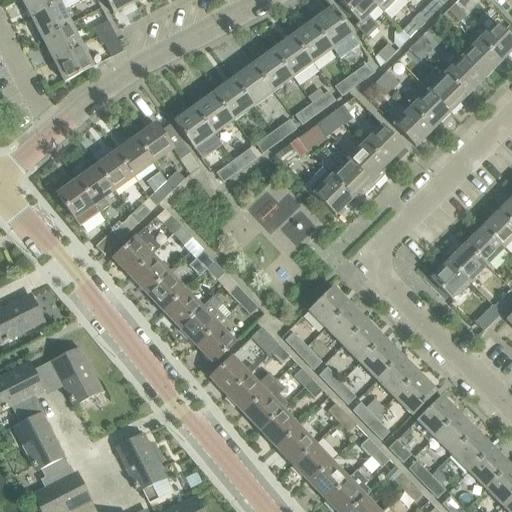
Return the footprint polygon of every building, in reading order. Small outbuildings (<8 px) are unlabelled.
[(20,0),(30,19),(59,4),(66,0),(20,0)] [(112,16),(135,5),(132,0),(103,0),(104,1),(112,16)] [(368,17),(376,8),(369,1),(368,0),(342,0),(341,1),(338,4),(357,24),(354,27),(366,39),(378,27),(368,17)] [(368,0),(369,1),(376,8),(382,14),(395,0),(368,0)] [(442,6),(443,4),(439,0),(432,0),(418,14),(426,22),(442,6)] [(30,19),(41,41),(70,26),(59,4),(30,19)] [(453,5),(447,11),(459,23),(465,17),(453,5)] [(332,9),(311,23),(332,52),(352,37),(332,9)] [(453,28),(459,23),(447,11),(442,17),(453,28)] [(416,32),(426,22),(418,14),(408,24),(416,32)] [(93,31),(97,39),(112,32),(107,23),(93,31)] [(311,23),(292,38),(312,66),(332,52),(311,23)] [(480,27),(472,36),(499,63),(511,50),(511,41),(494,24),(485,32),(480,27)] [(41,41),(53,62),(81,47),(70,26),(41,41)] [(123,52),(112,32),(97,39),(101,47),(104,45),(111,58),(123,52)] [(470,47),(460,58),(482,80),(499,63),(472,36),(466,42),(469,45),(468,45),(470,47)] [(287,41),(272,52),(292,80),(312,66),(292,38),(287,41)] [(420,39),(413,46),(425,57),(432,51),(420,39)] [(384,64),(394,53),(387,46),(377,57),(384,64)] [(419,63),(425,57),(413,46),(408,51),(419,63)] [(93,69),(81,47),(53,62),(64,84),(93,69)] [(272,52),(252,66),(272,94),(287,83),(292,80),(272,52)] [(460,58),(443,75),(465,98),(482,80),(460,58)] [(369,65),(351,78),(357,87),(375,74),(369,65)] [(252,66),(232,80),(252,108),(272,94),(252,66)] [(386,73),(379,79),(391,91),(397,85),(386,73)] [(443,75),(426,92),(448,114),(465,98),(443,75)] [(341,98),(357,87),(351,78),(335,89),(341,98)] [(385,97),(391,91),(379,79),(374,85),(385,97)] [(232,80),(213,95),(233,123),(252,108),(232,80)] [(426,92),(409,109),(432,131),(448,114),(426,92)] [(329,94),(311,106),(318,115),(335,103),(329,94)] [(213,95),(193,109),(213,137),(233,123),(213,95)] [(301,127),(318,115),(311,106),(295,118),(301,127)] [(343,106),(336,111),(345,125),(353,119),(343,106)] [(193,151),(213,137),(193,109),(173,123),(193,151)] [(415,148),(432,131),(409,109),(392,126),(415,148)] [(338,130),(345,125),(336,111),(328,116),(338,130)] [(287,123),(271,134),(278,144),(287,137),(288,136),(295,131),(288,122),(288,123),(287,123)] [(363,143),(389,168),(396,162),(397,163),(408,153),(381,125),(363,143)] [(155,126),(135,140),(152,164),(172,150),(180,162),(189,155),(169,127),(160,133),(155,126)] [(261,155),(278,144),(271,134),(255,146),(261,155)] [(303,134),(296,139),(306,153),(312,148),(303,134)] [(306,153),(296,139),(288,145),(273,155),(285,168),(298,159),(306,153)] [(135,140),(115,154),(132,178),(152,164),(135,140)] [(363,143),(346,160),(373,187),(384,176),(383,174),(389,168),(363,143)] [(248,151),(232,163),(238,172),(255,160),(248,151)] [(115,154),(96,168),(113,192),(132,178),(115,154)] [(346,160),(329,177),(352,199),(355,202),(360,196),(362,198),(373,187),(346,160)] [(221,184),(238,172),(232,163),(215,175),(221,184)] [(96,168),(76,182),(99,213),(108,207),(103,199),(113,192),(96,168)] [(176,171),(165,182),(173,190),(184,180),(176,171)] [(334,217),(352,199),(329,177),(312,194),(334,217)] [(79,227),(99,213),(76,182),(56,196),(79,227)] [(162,201),(173,190),(165,182),(154,192),(162,201)] [(511,198),(499,212),(511,224),(511,198)] [(140,205),(129,215),(137,224),(149,213),(140,205)] [(511,224),(499,212),(482,229),(503,250),(511,241),(511,224)] [(112,232),(120,241),(127,234),(137,224),(129,215),(119,225),(112,232)] [(164,227),(173,236),(180,229),(171,220),(164,227)] [(191,241),(180,229),(173,236),(184,247),(191,241)] [(482,229),(465,246),(486,267),(503,250),(482,229)] [(103,256),(120,241),(112,232),(95,248),(103,256)] [(113,261),(129,278),(151,257),(159,249),(143,232),(135,240),(113,261)] [(465,246),(448,263),(469,284),(486,267),(465,246)] [(197,262),(205,271),(213,264),(204,255),(197,262)] [(129,278),(145,295),(167,274),(151,257),(129,278)] [(452,301),(469,284),(448,263),(431,280),(452,301)] [(224,276),(213,264),(205,271),(217,283),(224,276)] [(145,295),(162,312),(184,292),(167,274),(145,295)] [(307,312),(324,330),(349,306),(331,288),(307,312)] [(229,297),(239,306),(246,300),(237,290),(229,297)] [(507,309),(511,304),(511,293),(509,290),(499,300),(507,309)] [(162,312),(179,330),(200,309),(184,292),(162,312)] [(0,344),(43,323),(29,295),(0,309),(0,344)] [(179,330),(196,347),(217,327),(223,322),(214,312),(219,306),(212,298),(200,309),(179,330)] [(257,311),(246,300),(239,306),(250,318),(257,311)] [(324,330),(341,347),(366,323),(349,306),(324,330)] [(485,332),(501,315),(492,307),(476,323),(485,332)] [(341,347),(359,365),(383,340),(366,323),(341,347)] [(234,344),(217,327),(196,347),(212,364),(234,344)] [(266,358),(270,354),(278,346),(262,330),(250,341),(266,358)] [(287,346),(297,357),(306,348),(292,334),(287,339),(284,342),(287,346)] [(359,365),(376,382),(400,358),(383,340),(359,365)] [(287,356),(278,346),(270,354),(281,366),(287,360),(288,360),(289,358),(287,356)] [(320,363),(306,348),(297,357),(312,372),(320,363)] [(77,349),(32,372),(43,391),(46,398),(63,389),(72,407),(100,393),(77,349)] [(376,382),(393,399),(417,375),(400,358),(376,382)] [(210,380),(226,397),(247,376),(231,360),(210,380)] [(29,364),(0,378),(0,413),(10,408),(20,426),(40,415),(42,414),(33,396),(43,391),(32,372),(29,364)] [(292,378),(303,389),(311,381),(301,371),(301,370),(292,378)] [(318,378),(332,393),(341,385),(326,370),(318,378)] [(226,397),(243,415),(275,383),(267,375),(256,386),(247,376),(226,397)] [(435,393),(417,375),(393,399),(411,417),(435,393)] [(322,393),(311,381),(303,389),(314,401),(322,393)] [(243,415),(259,432),(280,411),(286,405),(278,397),(283,392),(275,383),(243,415)] [(355,399),(341,385),(332,393),(346,408),(355,399)] [(416,422),(433,440),(458,416),(440,398),(416,422)] [(351,412),(365,427),(373,419),(359,404),(351,412)] [(325,413),(336,424),(345,416),(334,405),(325,413)] [(259,432),(275,450),(287,438),(297,429),(287,419),(287,418),(280,411),(259,432)] [(20,426),(13,429),(35,473),(40,471),(44,480),(41,482),(45,491),(72,477),(63,459),(40,415),(20,426)] [(355,427),(345,416),(336,424),(347,435),(355,427)] [(433,440),(450,457),(475,433),(458,416),(433,440)] [(388,433),(373,419),(365,427),(379,442),(388,433)] [(287,462),(292,467),(314,446),(297,429),(287,438),(275,450),(287,462)] [(450,457),(467,474),(492,450),(475,433),(450,457)] [(143,435),(115,450),(137,494),(141,492),(148,506),(172,493),(158,466),(161,465),(151,445),(148,446),(143,435)] [(360,448),(370,459),(378,451),(368,440),(360,448)] [(402,464),(410,456),(395,442),(387,449),(402,464)] [(292,467),(309,485),(330,464),(314,446),(292,467)] [(467,474),(485,491),(509,467),(492,450),(467,474)] [(389,463),(378,451),(370,459),(381,471),(389,463)] [(408,471),(421,485),(430,477),(417,463),(408,471)] [(309,485),(325,502),(347,481),(345,479),(338,472),(330,464),(309,485)] [(485,491),(502,509),(511,498),(511,470),(509,467),(485,491)] [(395,468),(385,478),(392,484),(393,483),(401,475),(395,468)] [(325,502),(334,511),(348,511),(363,498),(369,492),(363,486),(366,483),(354,471),(345,479),(347,481),(325,502)] [(45,491),(31,498),(38,511),(89,511),(85,504),(89,502),(76,475),(72,477),(45,491)] [(393,483),(403,493),(411,485),(401,475),(393,483)] [(446,493),(430,477),(421,485),(437,501),(446,493)] [(423,498),(411,485),(403,493),(415,505),(423,498)] [(26,489),(18,493),(22,501),(30,497),(26,489)] [(146,511),(143,511),(202,511),(195,498),(166,511),(146,511)] [(376,511),(363,498),(348,511),(376,511)] [(442,507),(447,511),(463,511),(464,511),(451,498),(442,507)] [(511,511),(511,498),(502,509),(504,511),(511,511)]
